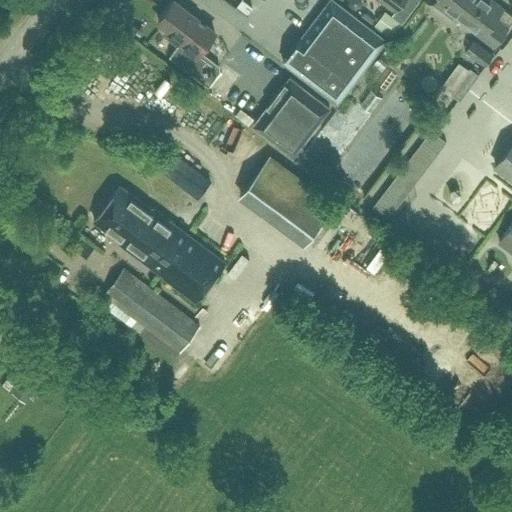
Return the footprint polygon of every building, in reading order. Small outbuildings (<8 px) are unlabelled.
[(202,25),(196,21),(197,19),(171,0),(157,19),(168,27),(164,32),(178,43),(168,55),(208,85),(218,72),(219,72),(218,65),(199,51),(214,32),(203,24),(202,25)] [(379,0),(395,10),(401,0),(379,0)] [(432,0),(493,44),(508,23),(511,17),(511,13),(493,0),(432,0)] [(301,35),(281,61),(335,102),(384,39),(337,2),(307,40),(301,35)] [(373,22),(389,35),(400,21),(383,9),(373,22)] [(511,44),(511,25),(503,36),(511,44)] [(491,53),(471,39),(464,50),(484,64),(491,53)] [(383,51),(377,58),(385,64),(391,57),(383,51)] [(466,69),(456,62),(440,85),(459,98),(477,72),(468,66),(466,69)] [(289,75),(253,122),(293,153),(329,105),(289,75)] [(370,110),(381,95),(370,87),(359,102),(370,110)] [(387,216),(444,140),(428,128),(371,204),(387,216)] [(511,139),(493,164),(511,178),(511,219),(497,240),(511,250),(511,139)] [(197,195),(209,179),(171,151),(159,168),(197,195)] [(302,242),(331,202),(267,155),(238,195),(302,242)] [(172,251),(157,271),(162,275),(162,277),(194,300),(223,261),(151,207),(150,208),(118,184),(105,202),(172,251)] [(118,243),(157,271),(172,251),(105,202),(92,219),(120,240),(118,243)] [(81,235),(73,247),(86,256),(94,245),(81,235)] [(179,350),(198,324),(122,268),(102,294),(179,350)] [(45,368),(56,355),(13,320),(9,326),(3,335),(45,368)] [(397,345),(406,336),(392,322),(383,330),(397,345)] [(25,370),(11,389),(25,399),(39,380),(25,370)] [(439,395),(448,384),(434,374),(426,385),(439,395)]
